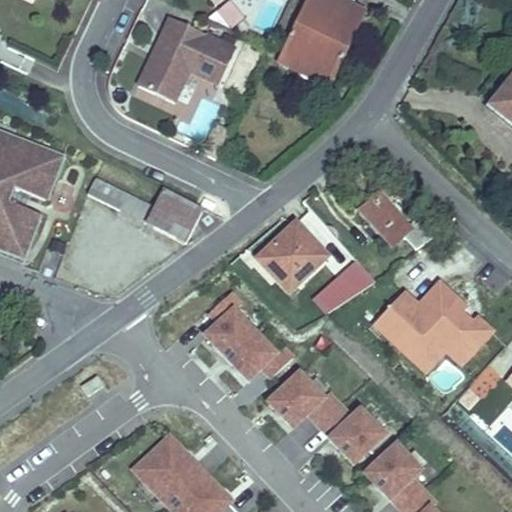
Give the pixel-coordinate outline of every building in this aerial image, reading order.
[(303,63),(335,78),(366,13),(337,0),(308,0),(279,62),(299,72),(303,63)] [(225,29),(244,23),(237,1),(218,7),(225,29)] [(219,87),(236,50),(171,19),(154,54),(156,58),(154,63),(151,62),(139,87),(175,104),(190,73),(219,87)] [(331,87),(335,78),(303,63),(299,72),(331,87)] [(511,80),(491,107),(511,123),(511,80)] [(0,155),(7,159),(14,139),(0,133),(0,155)] [(45,201),(62,158),(14,139),(7,159),(0,155),(0,249),(23,258),(40,215),(6,203),(12,188),(45,201)] [(509,198),(511,194),(511,182),(500,174),(492,186),(509,198)] [(123,193),(96,179),(88,195),(119,210),(123,203),(118,201),(123,193)] [(148,219),(146,224),(187,244),(203,212),(163,192),(148,219)] [(119,210),(146,224),(148,219),(142,216),(147,205),(123,193),(118,201),(123,203),(119,210)] [(403,238),(416,252),(426,245),(438,237),(419,218),(411,226),(408,229),(377,197),(359,215),(392,249),(403,238)] [(217,206),(205,201),(202,208),(214,213),(217,206)] [(148,219),(154,208),(147,205),(142,216),(148,219)] [(258,261),(273,277),(276,274),(292,292),(327,258),(296,225),(258,261)] [(356,261),(315,298),(335,321),(377,283),(356,261)] [(289,295),(292,292),(276,274),(273,277),(289,295)] [(496,338),(442,290),(423,312),(408,302),(377,339),(428,382),(450,364),(466,375),(496,338)] [(277,359),(238,317),(208,341),(249,385),(277,359)] [(300,375),(269,404),(293,430),(308,416),(354,466),(385,437),(361,411),(352,419),(329,394),(323,399),(300,375)] [(220,511),(227,505),(170,442),(136,476),(169,511),(220,511)] [(397,447),(366,476),(401,511),(433,511),(431,510),(436,505),(412,480),(421,472),(397,447)]
